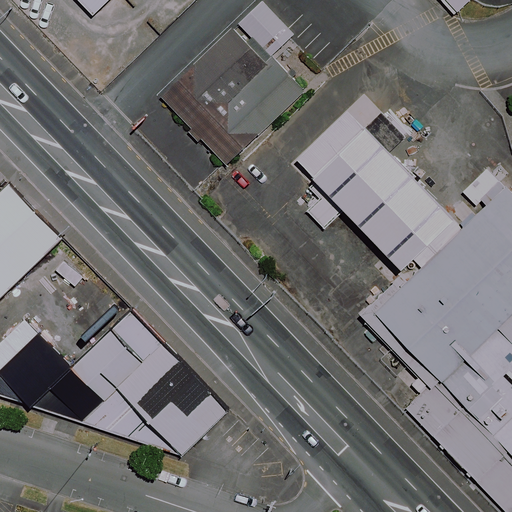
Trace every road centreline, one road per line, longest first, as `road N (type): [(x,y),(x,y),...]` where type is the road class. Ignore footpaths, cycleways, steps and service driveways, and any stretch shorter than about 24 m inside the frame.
road 1 (trunk): [(366,483),(0,77)]
road 2 (unknown): [(65,149),(228,0)]
road 3 (residential): [(0,447),(196,511)]
